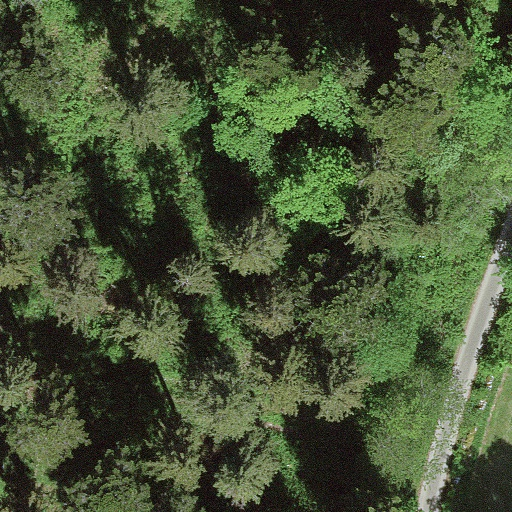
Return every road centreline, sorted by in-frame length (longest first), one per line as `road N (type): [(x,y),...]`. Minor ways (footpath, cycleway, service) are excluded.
road 1 (track): [(454,427),(91,331),(0,284)]
road 2 (track): [(511,275),(428,496),(430,511)]
